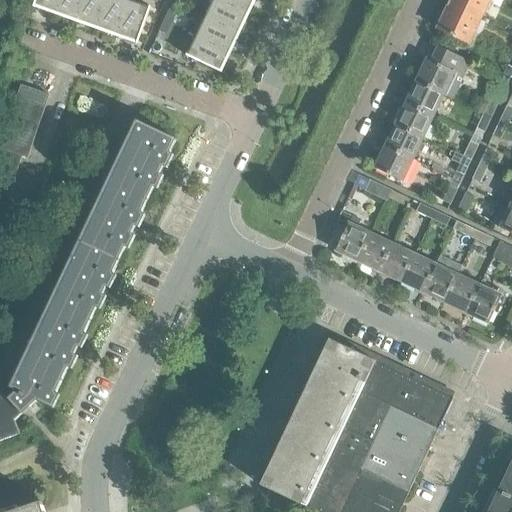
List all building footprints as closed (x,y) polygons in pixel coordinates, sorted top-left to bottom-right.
[(56,14),(60,0),(36,0),(34,7),(35,8),(36,7),(56,14)] [(76,21),(83,0),(60,0),(56,14),(76,21)] [(96,29),(106,0),(83,0),(76,21),(96,29)] [(117,36),(130,0),(128,0),(106,0),(96,29),(117,36)] [(138,44),(151,7),(150,7),(150,8),(130,0),(117,36),(137,43),(137,44),(138,44)] [(241,32),(250,13),(223,0),(214,0),(207,16),(241,32)] [(223,0),(250,13),(256,0),(223,0)] [(491,0),(450,0),(437,29),(471,44),(491,0)] [(172,24),(177,13),(170,9),(165,20),(172,24)] [(232,52),(241,32),(207,16),(197,36),(232,52)] [(167,34),(172,24),(165,20),(160,31),(167,34)] [(222,71),(232,52),(197,36),(188,55),(187,55),(187,56),(223,73),(223,72),(222,71)] [(427,59),(416,83),(444,96),(453,100),(472,62),(438,46),(432,61),(427,59)] [(416,83),(406,103),(434,116),(444,96),(416,83)] [(14,106),(43,116),(50,95),(21,85),(14,106)] [(484,114),(492,118),(499,102),(491,98),(484,114)] [(434,116),(406,103),(396,125),(424,138),(434,116)] [(500,120),(509,125),(511,117),(511,107),(507,105),(500,120)] [(43,116),(14,106),(7,127),(35,137),(43,116)] [(492,118),(484,114),(477,128),(485,133),(492,118)] [(509,125),(500,120),(493,136),(501,140),(509,125)] [(109,180),(149,199),(177,140),(137,121),(109,180)] [(424,138),(396,125),(385,147),(413,160),(424,138)] [(28,158),(35,137),(7,127),(0,146),(0,149),(22,157),(22,156),(28,158)] [(463,156),(472,160),(479,145),(471,141),(463,156)] [(413,160),(385,147),(375,168),(403,182),(413,160)] [(0,149),(0,163),(18,169),(22,157),(0,149)] [(487,149),(479,164),(488,168),(495,153),(487,149)] [(463,156),(457,171),(465,175),(472,160),(463,156)] [(18,169),(0,163),(0,176),(14,181),(18,169)] [(435,164),(433,168),(445,174),(447,170),(435,164)] [(488,168),(479,164),(472,179),(481,183),(488,168)] [(0,176),(0,188),(10,192),(14,181),(0,176)] [(109,180),(81,240),(120,258),(149,199),(109,180)] [(370,180),(365,191),(387,201),(388,199),(393,191),(370,180)] [(458,189),(450,185),(442,201),(451,205),(458,189)] [(10,192),(0,188),(0,201),(6,204),(10,192)] [(393,191),(388,199),(403,206),(407,197),(393,191)] [(474,197),(466,193),(458,208),(467,213),(474,197)] [(432,219),(436,210),(421,203),(416,212),(432,219)] [(511,206),(500,228),(511,233),(511,206)] [(350,222),(359,226),(363,219),(343,210),(339,219),(349,224),(350,222)] [(436,210),(432,219),(447,227),(451,218),(436,210)] [(350,222),(349,224),(336,251),(358,262),(372,232),(359,226),(350,222)] [(475,240),(479,231),(464,224),(460,232),(475,240)] [(479,231),(475,240),(490,247),(495,238),(479,231)] [(372,232),(358,262),(380,272),(394,243),(372,232)] [(120,258),(81,240),(53,299),(92,318),(120,258)] [(511,247),(501,242),(493,257),(511,266),(511,247)] [(416,253),(394,243),(380,272),(402,282),(416,253)] [(437,263),(416,253),(402,282),(423,292),(437,263)] [(437,263),(423,292),(445,303),(452,289),(459,275),(464,266),(441,255),(437,263)] [(452,289),(445,303),(467,313),(480,285),(459,275),(452,289)] [(480,285),(467,313),(489,324),(503,296),(480,285)] [(53,299),(25,359),(63,377),(92,318),(53,299)] [(262,483),(261,485),(296,502),(317,511),(400,511),(403,506),(405,502),(429,451),(430,450),(431,446),(436,436),(440,429),(454,398),(453,397),(452,397),(392,369),(379,363),(367,357),(330,339),(328,344),(329,344),(314,375),(306,391),(298,408),(278,452),(275,458),(272,464),(270,468),(263,484),(262,483)] [(5,393),(0,394),(0,442),(20,434),(16,422),(38,401),(49,406),(63,377),(25,359),(11,388),(16,391),(8,400),(5,393)] [(511,511),(511,464),(493,503),(511,511)] [(45,511),(45,510),(42,502),(19,510),(19,511),(45,511)] [(511,511),(493,503),(489,511),(511,511)]
